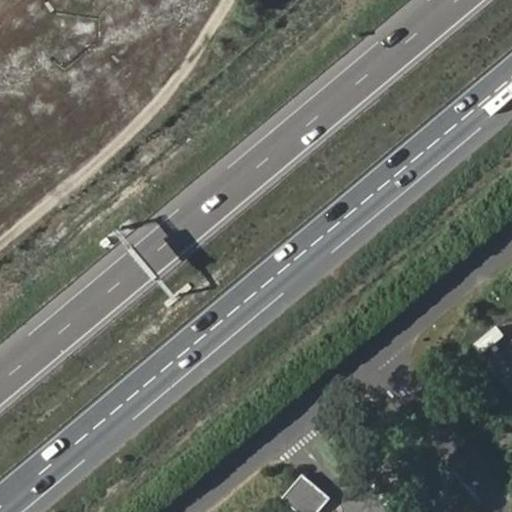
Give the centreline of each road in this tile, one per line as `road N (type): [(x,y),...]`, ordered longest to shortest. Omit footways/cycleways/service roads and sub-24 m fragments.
road 1 (motorway): [(0,511),(511,80)]
road 2 (motorway): [(458,0),(0,385)]
road 3 (unclassified): [(232,0),(148,116),(0,244)]
